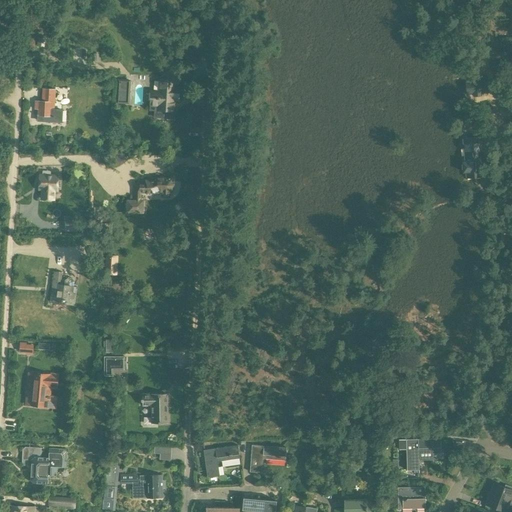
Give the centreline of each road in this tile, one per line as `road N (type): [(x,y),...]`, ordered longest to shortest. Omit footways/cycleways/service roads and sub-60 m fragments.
road 1 (track): [(0,405),(13,55)]
road 2 (residential): [(182,490),(197,181)]
